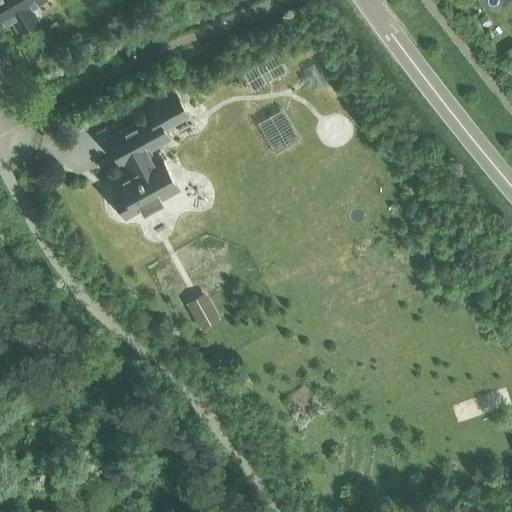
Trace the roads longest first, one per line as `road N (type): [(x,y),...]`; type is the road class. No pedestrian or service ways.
road 1 (unclassified): [(0,161),(75,289),(206,414),(274,511)]
road 2 (tertiary): [(511,190),(367,0)]
